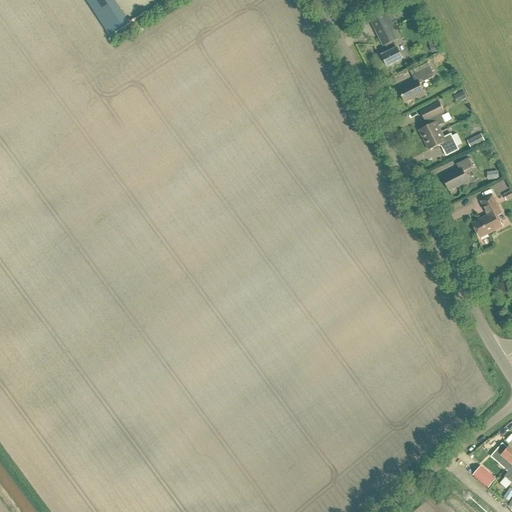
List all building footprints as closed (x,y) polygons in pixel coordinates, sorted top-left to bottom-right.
[(86,0),(111,36),(129,24),(113,0),(86,0)] [(386,12),(370,20),(383,46),(385,45),(389,52),(382,55),(388,67),(404,59),(394,41),(400,38),(386,12)] [(430,67),(413,76),(415,81),(399,89),(405,103),(418,97),(418,98),(425,95),(420,84),(435,76),(430,67)] [(467,98),(464,91),(455,95),(459,102),(467,98)] [(432,124),(419,130),(424,140),(441,131),(438,125),(445,122),(441,113),(444,111),(439,101),(420,111),(425,121),(429,119),(432,124)] [(444,149),(443,149),(446,156),(459,149),(451,133),(444,137),(441,131),(424,140),(429,150),(441,144),(444,149)] [(485,141),(481,134),(467,141),(471,148),(485,141)] [(468,157),(455,163),(458,168),(441,176),(448,190),(460,184),(461,185),(468,181),(462,171),(472,166),(468,157)] [(499,178),(498,171),(488,172),(488,179),(499,178)] [(491,194),(479,200),(487,214),(471,222),(479,237),(502,226),(497,216),(501,214),(491,194)] [(507,448),(502,444),(490,457),(505,470),(505,469),(504,468),(509,463),(510,464),(511,461),(511,449),(509,447),(507,448)] [(509,463),(504,468),(505,469),(505,470),(507,472),(503,476),(511,483),(511,482),(511,461),(510,464),(509,463)] [(497,480),(481,468),(474,477),(489,489),(497,480)] [(511,489),(509,487),(502,497),(508,501),(511,495),(511,489)]
